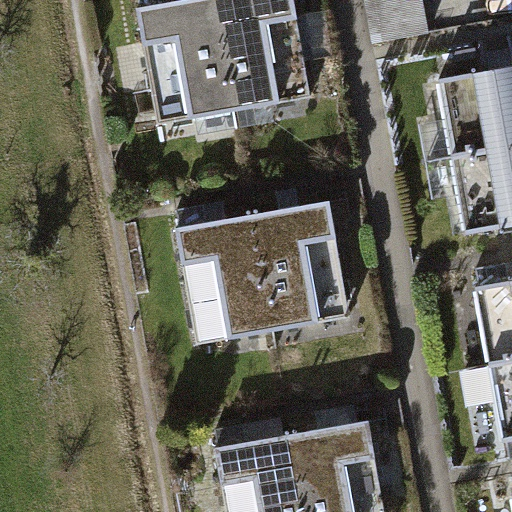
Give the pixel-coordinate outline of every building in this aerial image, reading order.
[(209,0),(130,0),(153,136),(230,124),(209,0)] [(301,113),(283,0),(209,0),(230,124),(301,113)] [(368,0),(377,46),(436,36),(429,0),(368,0)] [(511,51),(428,67),(442,148),(511,135),(511,51)] [(511,135),(442,148),(457,229),(511,218),(511,135)] [(343,332),(318,190),(242,204),(266,345),(343,332)] [(242,204),(167,216),(191,357),(266,345),(242,204)] [(511,266),(463,275),(479,360),(511,354),(511,266)] [(511,354),(479,360),(492,436),(511,432),(511,354)] [(370,511),(355,412),(285,423),(298,511),(370,511)] [(298,511),(285,423),(209,435),(219,511),(298,511)] [(511,511),(511,490),(501,493),(504,511),(511,511)]
